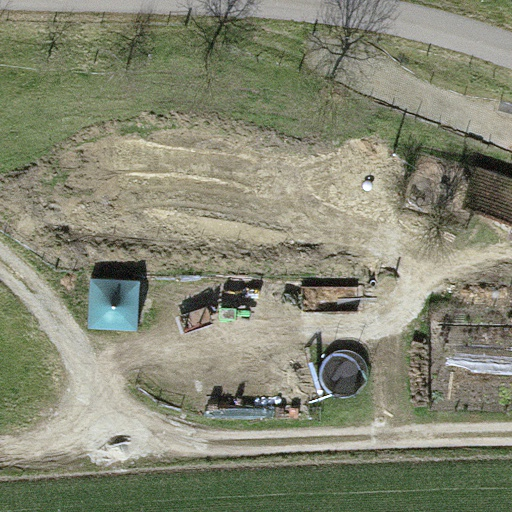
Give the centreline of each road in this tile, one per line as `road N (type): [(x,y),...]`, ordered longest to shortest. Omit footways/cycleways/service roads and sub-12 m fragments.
road 1 (track): [(0,4),(287,7),(408,21),(511,54)]
road 2 (track): [(511,438),(108,440),(0,460)]
road 3 (track): [(511,132),(350,73),(287,7)]
road 4 (track): [(108,440),(78,344),(46,297),(0,255)]
